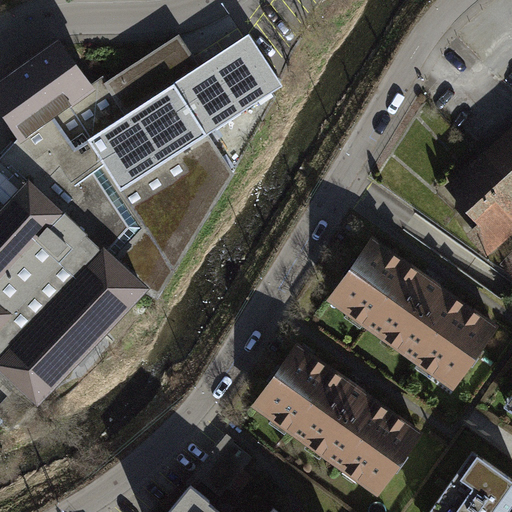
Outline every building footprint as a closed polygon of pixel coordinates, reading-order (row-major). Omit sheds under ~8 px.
[(0,403),(0,413),(14,426),(145,289),(160,298),(237,169),(212,131),(284,81),(267,56),(251,32),(201,66),(197,59),(189,46),(181,33),(108,80),(104,75),(100,78),(92,83),(60,41),(24,67),(0,84),(0,112),(17,136),(9,145),(3,152),(0,154),(0,387),(8,394),(0,403)] [(511,125),(438,190),(488,248),(511,226),(511,125)] [(372,236),(328,297),(453,390),(497,325),(372,236)] [(297,341),(252,405),(376,491),(420,427),(297,341)] [(511,394),(503,408),(511,413),(511,394)] [(230,435),(190,485),(213,503),(251,457),(234,442),(236,439),(230,435)] [(506,511),(511,504),(511,477),(477,453),(431,511),(506,511)] [(224,511),(213,503),(190,485),(168,511),(224,511)]
